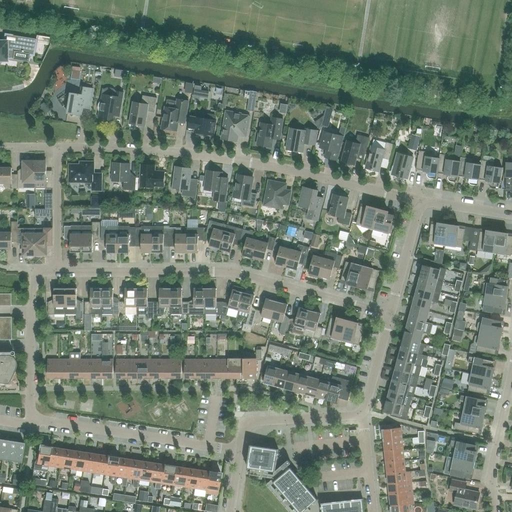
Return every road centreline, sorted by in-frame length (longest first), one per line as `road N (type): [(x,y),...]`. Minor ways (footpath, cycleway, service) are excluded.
road 1 (residential): [(422,205),(269,166),(177,152),(57,148)]
road 2 (residential): [(386,313),(228,272),(56,271)]
road 3 (residential): [(236,452),(29,423)]
road 4 (residential): [(29,423),(33,269)]
road 5 (residential): [(360,417),(244,425),(236,452)]
road 6 (residential): [(494,511),(491,474),(511,371)]
road 7 (residential): [(56,271),(57,148)]
